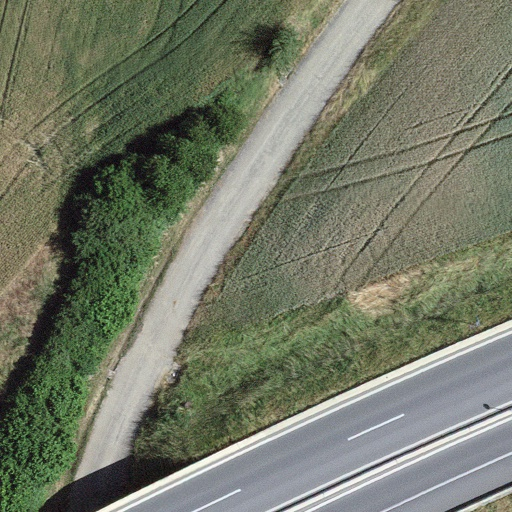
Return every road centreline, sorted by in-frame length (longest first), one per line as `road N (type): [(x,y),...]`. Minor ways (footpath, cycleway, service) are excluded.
road 1 (track): [(376,0),(294,109),(184,281),(81,511)]
road 2 (trunk): [(511,368),(195,511)]
road 3 (trunk): [(347,511),(511,436)]
